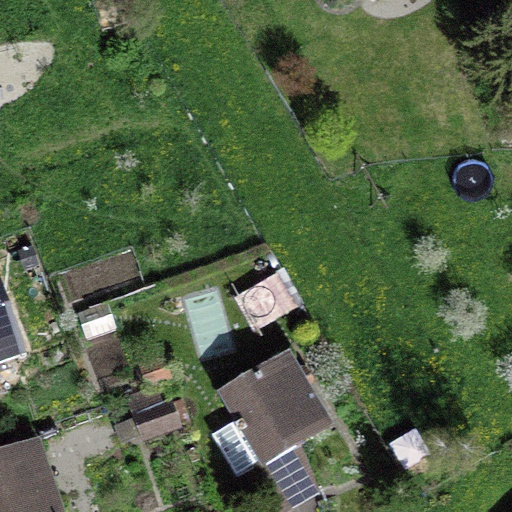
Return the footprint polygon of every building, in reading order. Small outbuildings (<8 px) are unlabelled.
[(53,0),(23,0),(26,12),(55,6),(53,0)] [(0,370),(16,366),(0,316),(0,370)] [(330,430),(289,357),(218,399),(236,423),(210,438),(235,478),(259,462),(265,511),(282,511),(313,492),(298,445),(330,430)] [(171,403),(138,415),(147,437),(180,424),(171,403)] [(53,511),(33,449),(0,459),(0,511),(53,511)]
